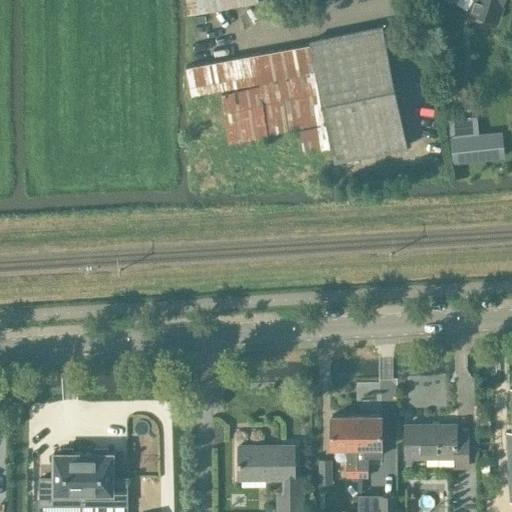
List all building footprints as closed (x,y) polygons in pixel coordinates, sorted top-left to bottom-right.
[(186,0),(187,14),(199,13),(199,11),(259,0),(258,0),(186,0)] [(473,0),(470,11),(499,21),(504,5),(506,0),(473,0)] [(222,97),(224,113),(229,144),(298,130),(303,153),(332,147),(335,162),(408,146),(383,24),(310,39),(310,43),(186,66),(192,95),(260,82),(261,85),(222,94),(222,97)] [(480,134),(450,137),(453,163),(504,157),(501,132),(480,134)] [(357,446),(359,446),(359,414),(332,414),(332,446),(346,446),(347,477),(358,477),(358,460),(357,460),(357,446)] [(382,414),(359,414),(359,446),(382,446),(382,414)] [(456,435),(456,424),(406,424),(406,456),(456,456),(456,466),(468,466),(468,435),(456,435)] [(295,478),(295,444),(239,444),(239,478),(295,478)] [(54,477),(40,477),(40,504),(40,511),(83,511),(84,504),(84,451),(74,451),(74,448),(59,448),(59,451),(56,451),(54,451),(54,453),(54,477)] [(94,451),(84,451),(84,504),(83,511),(127,511),(127,504),(127,477),(113,477),(113,453),(113,451),(111,451),(109,451),(109,448),(94,448),(94,451)] [(332,458),(318,459),(319,483),(332,483),(332,458)] [(359,460),(358,477),(368,477),(368,460),(359,460)] [(303,511),(303,492),(278,493),(278,511),(303,511)] [(397,511),(397,498),(384,498),(384,511),(397,511)]
